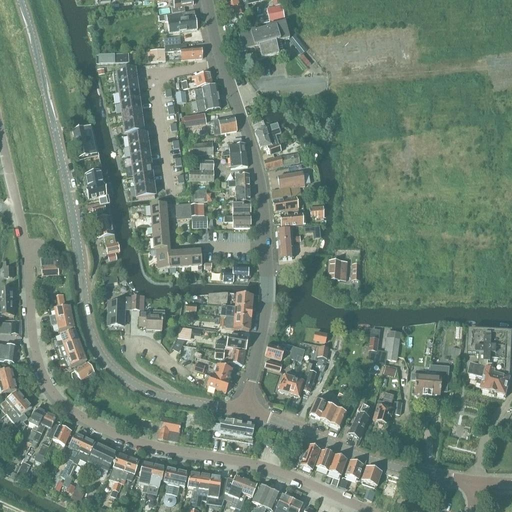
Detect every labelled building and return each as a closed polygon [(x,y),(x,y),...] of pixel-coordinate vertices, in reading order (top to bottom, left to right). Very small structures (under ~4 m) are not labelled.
[(171,0),(173,9),(171,9),(172,15),(184,13),(183,7),(193,6),(191,0),(171,0)] [(226,6),(230,19),(243,16),(242,11),(248,10),(247,5),(256,3),(255,0),(230,0),(232,5),(226,6)] [(284,19),(281,7),(266,10),(269,23),(284,19)] [(196,31),(194,13),(166,17),(158,18),(159,24),(167,23),(169,35),(196,31)] [(265,29),(265,30),(254,33),(254,31),(237,36),(242,53),(250,51),(251,54),(254,53),(256,61),(282,54),(280,46),(283,45),(283,42),(289,40),(284,23),(265,29)] [(163,40),(164,47),(180,45),(179,39),(163,40)] [(166,54),(181,52),(182,61),(202,60),(201,49),(186,50),(186,45),(165,47),(166,54)] [(150,53),(151,63),(166,62),(165,53),(150,53)] [(96,56),(96,65),(130,65),(130,56),(96,56)] [(116,74),(113,75),(114,85),(135,82),(134,71),(116,74)] [(212,85),(209,74),(191,78),(192,82),(196,81),(196,84),(188,85),(189,90),(197,89),(197,88),(212,85)] [(135,82),(114,85),(115,95),(119,94),(137,92),(135,82)] [(201,90),(196,91),(198,102),(203,101),(218,99),(216,87),(201,89),(201,90)] [(137,92),(119,94),(120,105),(138,102),(137,92)] [(175,93),(176,104),(186,103),(185,92),(175,93)] [(203,101),(198,102),(200,114),(220,110),(218,99),(203,101)] [(138,102),(120,105),(122,115),(140,112),(138,103),(138,102)] [(140,112),(122,115),(123,125),(141,122),(140,112)] [(203,116),(184,119),(185,129),(204,126),(203,116)] [(214,127),(212,128),(214,137),(220,136),(236,133),(235,127),(233,119),(213,122),(214,127)] [(141,122),(123,125),(125,135),(142,133),(141,122)] [(72,132),(78,160),(79,160),(79,159),(96,155),(89,129),(72,132)] [(279,130),(276,131),(266,134),(265,130),(254,133),(260,150),(266,148),(269,157),(280,153),(275,136),(281,134),(279,130)] [(145,135),(128,137),(129,148),(147,146),(146,142),(145,135)] [(147,146),(129,148),(130,158),(148,156),(147,146)] [(229,157),(229,159),(246,157),(244,146),(228,148),(228,153),(222,154),(222,158),(229,157)] [(212,147),(188,149),(188,157),(213,155),(212,147)] [(307,154),(297,155),(280,158),(263,162),(265,171),(282,167),(299,164),(310,161),(307,154)] [(148,156),(130,158),(132,168),(150,166),(148,156)] [(246,157),(229,159),(230,170),(247,168),(246,157)] [(199,162),(199,171),(213,172),(213,163),(199,162)] [(150,166),(132,168),(133,178),(151,176),(150,168),(150,166)] [(189,183),(213,183),(213,173),(189,173),(189,183)] [(84,177),(87,190),(85,191),(88,204),(98,202),(99,207),(103,206),(107,205),(105,198),(106,198),(103,187),(100,174),(84,177)] [(301,198),(299,189),(304,188),(302,174),(277,179),(279,191),(270,193),(272,203),(301,198)] [(151,176),(133,178),(135,189),(152,186),(151,176)] [(235,185),(225,186),(225,190),(249,189),(248,176),(235,177),(235,185)] [(152,186),(135,189),(136,199),(154,196),(153,192),(152,186)] [(249,189),(225,190),(225,192),(235,192),(235,193),(229,193),(230,198),(236,197),(236,203),(249,203),(249,189)] [(192,193),(192,205),(207,204),(206,192),(192,193)] [(296,200),(272,204),(274,214),(284,212),(284,214),(298,212),(296,200)] [(150,207),(150,218),(167,216),(166,205),(150,207)] [(232,206),(232,213),(232,218),(250,217),(249,205),(232,206)] [(95,228),(96,231),(111,227),(108,211),(104,211),(103,206),(99,207),(91,209),(93,215),(101,213),(102,217),(95,219),(95,221),(94,222),(94,223),(94,224),(94,227),(95,228)] [(191,218),(190,206),(175,207),(176,221),(191,220),(191,218)] [(197,206),(190,206),(191,218),(198,218),(197,206)] [(150,218),(151,229),(167,228),(167,216),(150,218)] [(304,216),(280,217),(281,229),(305,227),(304,216)] [(229,218),(224,218),(224,224),(232,224),(232,230),(250,230),(250,217),(232,218),(229,218)] [(191,218),(191,230),(207,230),(206,218),(191,218)] [(103,239),(105,247),(115,245),(113,237),(111,227),(96,231),(97,234),(96,235),(96,238),(98,239),(98,240),(103,239)] [(142,240),(152,240),(168,239),(167,228),(151,229),(152,235),(142,236),(142,240)] [(277,231),(278,246),(292,245),(292,243),(300,243),(300,238),(291,238),(290,230),(277,231)] [(153,251),(156,251),(169,250),(168,239),(152,240),(153,251)] [(117,245),(115,245),(105,247),(107,256),(119,253),(117,245)] [(292,245),(278,246),(279,260),(293,259),(292,245)] [(200,251),(190,252),(191,268),(201,267),(200,251)] [(190,252),(179,253),(181,269),(191,268),(190,252)] [(179,253),(169,254),(171,270),(181,269),(179,253)] [(169,254),(156,255),(157,271),(171,270),(169,254)] [(328,281),(346,283),(347,264),(329,263),(328,281)] [(56,276),(55,265),(41,266),(42,277),(56,276)] [(352,266),(351,282),(359,282),(360,266),(352,266)] [(4,269),(4,279),(12,279),(12,269),(4,269)] [(232,275),(230,275),(224,275),(224,283),(229,283),(230,281),(247,281),(247,280),(249,279),(249,275),(247,274),(248,269),(232,269),(232,275)] [(0,318),(14,318),(12,291),(0,291),(0,318)] [(221,304),(226,304),(227,294),(208,296),(208,303),(221,304)] [(64,295),(56,296),(57,307),(65,306),(64,295)] [(139,312),(139,298),(131,297),(131,299),(130,312),(139,312)] [(232,309),(251,311),(251,310),(250,310),(251,298),(233,297),(232,309)] [(123,305),(108,304),(107,327),(123,327),(124,311),(130,312),(131,299),(123,299),(123,305)] [(220,318),(231,319),(231,318),(251,320),(251,311),(232,309),(226,308),(221,308),(220,318)] [(53,313),(56,324),(72,320),(70,315),(71,314),(70,312),(69,311),(69,310),(53,313)] [(145,332),(161,333),(161,325),(162,325),(162,323),(161,323),(162,319),(164,319),(164,313),(153,312),(152,318),(150,318),(150,314),(139,314),(138,328),(145,328),(145,332)] [(231,318),(231,319),(230,331),(248,333),(249,320),(251,321),(251,320),(231,318)] [(72,320),(56,324),(58,334),(74,331),(74,330),(74,329),(74,326),(73,325),(72,320)] [(0,334),(21,334),(21,322),(0,322),(0,334)] [(177,340),(185,342),(186,331),(178,330),(177,340)] [(469,331),(468,356),(479,356),(479,369),(471,367),(468,377),(478,380),(477,386),(482,387),(481,392),(491,394),(490,396),(491,397),(494,398),(496,397),(496,396),(506,398),(510,381),(511,376),(511,369),(511,358),(511,357),(511,354),(511,352),(511,346),(511,333),(504,333),(469,331)] [(371,332),(370,340),(378,341),(379,333),(371,332)] [(59,339),(63,349),(78,343),(77,339),(78,337),(76,334),(75,334),(75,333),(59,339)] [(326,337),(321,336),(314,335),(313,342),(324,344),(326,337)] [(228,337),(227,344),(215,343),(214,351),(223,352),(223,348),(245,351),(246,340),(228,337)] [(378,341),(370,340),(368,352),(367,362),(384,366),(385,361),(396,363),(398,348),(389,347),(390,339),(386,339),(386,353),(376,352),(378,341)] [(399,341),(390,339),(389,347),(398,348),(399,341)] [(63,349),(67,359),(82,353),(81,348),(81,347),(80,344),(79,344),(78,343),(63,349)] [(3,363),(13,365),(15,348),(1,346),(0,346),(0,362),(3,363)] [(280,362),(282,356),(283,351),(268,346),(267,348),(266,349),(266,351),(266,352),(264,358),(280,362)] [(291,353),(290,355),(293,355),(296,356),(302,358),(304,352),(286,347),(285,351),(291,353)] [(317,359),(326,361),(328,350),(319,348),(317,359)] [(452,358),(460,360),(462,350),(454,348),(452,358)] [(229,356),(227,364),(242,367),(245,352),(229,349),(224,349),(223,353),(214,352),(214,360),(223,360),(223,355),(229,356)] [(82,353),(67,359),(71,369),(86,363),(86,362),(86,361),(85,357),(84,357),(82,353)] [(281,368),(266,363),(264,369),(279,373),(281,368)] [(309,373),(312,366),(307,364),(303,378),(307,380),(303,392),(309,394),(315,375),(309,373)] [(87,365),(74,374),(80,384),(94,375),(87,365)] [(194,366),(193,372),(202,375),(204,369),(194,366)] [(217,367),(213,378),(228,383),(231,371),(217,367)] [(0,384),(13,381),(11,370),(1,373),(0,369),(0,384)] [(385,369),(383,376),(393,379),(395,372),(385,369)] [(428,377),(426,398),(431,399),(432,400),(436,401),(437,399),(439,399),(439,392),(446,392),(448,374),(439,373),(436,378),(436,379),(428,378),(428,377)] [(283,394),(288,396),(294,378),(294,377),(290,375),(289,379),(282,377),(278,392),(279,393),(280,394),(282,395),(283,394)] [(421,398),(426,398),(428,377),(411,376),(411,382),(415,382),(414,388),(414,390),(412,389),(411,396),(414,396),(414,397),(415,398),(416,399),(420,399),(421,398)] [(228,383),(213,378),(209,377),(206,389),(225,395),(229,383),(228,383)] [(294,378),(288,396),(293,397),(294,398),(296,399),(297,398),(299,399),(304,384),(297,382),(298,378),(294,377),(294,378)] [(13,381),(0,384),(0,391),(1,395),(16,391),(13,381)] [(0,420),(6,416),(24,401),(17,393),(5,403),(1,407),(4,411),(0,414),(0,420)] [(377,424),(378,426),(382,427),(384,426),(385,426),(387,418),(390,419),(392,412),(389,411),(393,397),(384,395),(382,404),(378,402),(372,422),(376,423),(376,424),(377,424)] [(24,401),(6,416),(9,420),(22,435),(25,427),(23,423),(27,420),(23,416),(31,409),(24,401)] [(315,420),(319,421),(325,407),(315,403),(309,417),(310,417),(310,418),(313,420),(315,420)] [(394,404),(392,416),(400,417),(401,405),(394,404)] [(328,426),(329,426),(336,412),(325,407),(319,421),(323,424),(324,425),(327,426),(328,426)] [(32,431),(36,433),(46,414),(36,409),(30,421),(28,425),(34,428),(32,431)] [(336,412),(329,426),(339,431),(345,416),(342,415),(336,412)] [(36,433),(41,436),(45,428),(50,431),(56,419),(46,414),(36,433)] [(348,436),(358,441),(368,421),(358,416),(348,436)] [(157,441),(177,444),(180,422),(161,419),(157,441)] [(218,435),(242,439),(245,424),(222,420),(218,435)] [(245,424),(242,439),(250,440),(253,426),(245,424)] [(70,433),(59,428),(53,441),(64,447),(70,433)] [(27,442),(31,444),(36,435),(31,433),(27,442)] [(36,435),(31,444),(28,451),(32,453),(41,436),(36,433),(36,435)] [(65,470),(69,471),(84,440),(74,435),(74,438),(68,449),(74,452),(65,470)] [(84,440),(69,471),(66,477),(71,479),(79,462),(85,464),(94,444),(84,440)] [(38,455),(44,458),(48,448),(43,445),(38,455)] [(87,465),(97,469),(106,450),(96,445),(90,459),(87,465)] [(290,464),(290,465),(297,467),(311,473),(319,452),(307,447),(303,460),(300,459),(301,456),(294,454),(287,452),(283,462),(290,464)] [(106,450),(97,469),(107,474),(109,469),(116,455),(106,450)] [(315,469),(327,474),(333,457),(321,452),(315,469)] [(109,482),(115,484),(111,495),(114,497),(116,492),(128,459),(118,455),(113,470),(109,482)] [(346,461),(333,457),(327,474),(334,476),(330,486),(336,488),(340,478),(342,473),(343,474),(347,462),(346,462),(346,461)] [(138,463),(128,459),(116,492),(119,493),(122,486),(123,486),(125,481),(131,483),(133,477),(138,463)] [(349,463),(347,462),(343,474),(345,474),(344,478),(357,482),(362,467),(349,462),(349,463)] [(16,477),(31,485),(38,471),(34,469),(23,463),(16,477)] [(138,485),(148,487),(153,466),(142,464),(138,485)] [(153,466),(148,487),(159,489),(164,469),(153,466)] [(359,479),(362,480),(361,483),(376,489),(381,473),(366,468),(366,469),(363,467),(359,479)] [(166,469),(162,484),(169,485),(166,495),(167,496),(166,498),(164,499),(164,502),(163,504),(164,506),(166,508),(168,508),(170,509),(172,508),(174,506),(175,504),(175,502),(174,499),(174,497),(175,498),(178,487),(184,489),(187,474),(166,469)] [(189,474),(187,489),(193,490),(191,499),(190,499),(189,509),(193,510),(194,506),(195,506),(200,476),(189,474)] [(386,474),(380,495),(392,498),(397,478),(386,474)] [(194,506),(193,510),(200,511),(201,502),(202,503),(206,503),(207,499),(210,477),(200,476),(195,506),(194,506)] [(206,503),(206,506),(221,508),(223,501),(226,488),(228,480),(227,480),(210,477),(207,499),(206,503)] [(221,508),(224,509),(225,506),(235,510),(238,501),(245,481),(235,477),(233,482),(228,480),(226,488),(223,501),(221,508)] [(342,479),(339,488),(345,490),(348,481),(342,479)] [(238,501),(235,510),(240,511),(245,497),(251,499),(256,485),(245,481),(238,501)] [(254,510),(253,511),(259,511),(269,491),(267,490),(266,490),(265,488),(262,486),(260,487),(259,487),(251,504),(253,505),(251,509),(254,510)] [(367,490),(365,499),(373,501),(375,492),(367,490)] [(70,503),(79,507),(84,495),(75,491),(70,503)] [(269,491),(259,511),(272,511),(280,496),(279,495),(278,494),(274,492),(273,493),(271,492),(269,491)] [(286,511),(292,501),(281,497),(274,511),(286,511)] [(292,501),(286,511),(298,511),(302,506),(292,501)]
